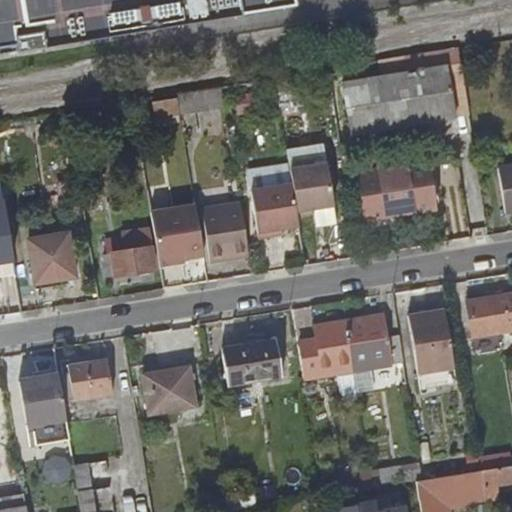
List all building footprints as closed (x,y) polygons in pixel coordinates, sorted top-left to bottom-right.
[(0,0),(0,52),(18,50),(23,56),(300,9),(298,0),(0,0)] [(449,65),(463,63),(460,49),(434,53),(436,67),(449,65)] [(420,55),(422,69),(436,67),(434,53),(420,55)] [(376,62),(353,66),(354,74),(377,70),(376,62)] [(471,115),(463,63),(449,65),(457,117),(471,115)] [(457,119),(457,117),(449,65),(436,67),(422,69),(346,82),(354,135),(457,119)] [(181,114),(226,107),(223,91),(179,98),(181,113),(181,114)] [(179,98),(178,95),(153,99),(156,117),(181,113),(179,98)] [(286,151),(289,170),(326,164),(323,145),(286,151)] [(428,163),(359,173),(366,220),(436,210),(428,163)] [(326,164),(289,170),(292,187),(296,218),(313,215),(313,210),(333,207),(326,164)] [(508,209),(511,207),(511,166),(502,168),(508,209)] [(282,230),(298,228),(296,218),(292,187),(250,193),(257,243),(274,241),(273,232),(282,230)] [(0,261),(11,261),(2,201),(0,201),(0,261)] [(195,205),(151,212),(159,263),(187,259),(203,256),(195,205)] [(333,207),(313,210),(313,215),(315,228),(336,225),(333,207)] [(211,259),(248,254),(242,214),(205,219),(211,259)] [(153,271),(145,230),(120,234),(124,253),(100,256),(104,279),(153,271)] [(283,240),(282,230),(273,232),(274,241),(283,240)] [(71,277),(63,235),(24,241),(33,283),(71,277)] [(187,259),(159,263),(160,269),(188,265),(187,259)] [(511,293),(481,298),(486,335),(511,331),(511,293)] [(454,366),(445,309),(410,315),(418,372),(454,366)] [(346,320),(353,372),(354,375),(404,366),(399,335),(388,337),(387,327),(380,328),(377,315),(346,320)] [(312,341),(297,344),(303,379),(336,375),(353,372),(346,320),(312,326),(314,338),(312,341)] [(229,383),(283,375),(277,339),(224,348),(229,383)] [(107,359),(67,365),(73,400),(113,393),(107,359)] [(195,405),(188,366),(141,372),(149,412),(195,405)] [(343,398),(357,396),(354,375),(353,372),(336,375),(338,386),(342,386),(343,398)] [(69,440),(59,375),(19,381),(27,433),(33,432),(36,445),(69,440)] [(480,460),(482,472),(511,467),(509,455),(480,460)] [(46,481),(70,483),(73,459),(48,457),(46,481)] [(73,463),(74,470),(80,511),(94,511),(85,461),(73,463)] [(371,490),(373,490),(418,482),(422,482),(420,466),(369,475),(371,490)] [(482,472),(484,483),(487,502),(499,500),(497,487),(511,484),(511,467),(482,472)] [(484,483),(482,472),(422,482),(418,482),(420,501),(422,511),(441,511),(440,498),(471,493),(469,486),(484,483)] [(322,497),(326,497),(371,490),(369,475),(320,483),(322,497)] [(0,511),(26,507),(24,495),(0,498),(0,511)] [(355,506),(341,509),(341,511),(410,511),(410,508),(383,511),(377,511),(376,502),(355,505),(355,506)]
